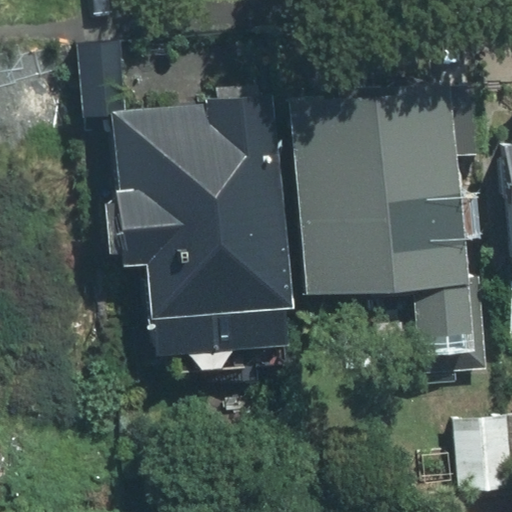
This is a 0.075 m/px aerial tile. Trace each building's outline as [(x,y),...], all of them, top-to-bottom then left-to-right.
[(476,223),(485,223),(485,271),(511,270),(511,70),(506,70),(506,128),(493,128),(493,146),(476,146),(476,223)] [(443,301),(440,160),(464,160),(463,83),(266,88),(267,128),(271,305),(384,302),(386,381),(470,379),(468,300),(443,301)] [(256,114),(107,116),(89,116),(90,199),(77,199),(78,271),(117,271),(119,364),(260,361),(256,114)] [(0,445),(48,443),(45,393),(71,392),(61,153),(0,155),(0,445)] [(502,493),(499,411),(443,413),(446,495),(502,493)]
